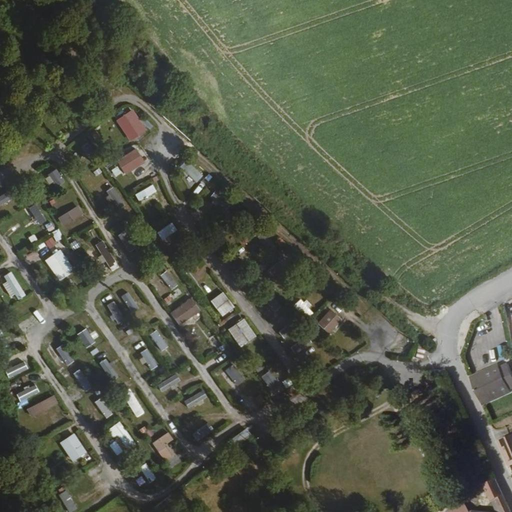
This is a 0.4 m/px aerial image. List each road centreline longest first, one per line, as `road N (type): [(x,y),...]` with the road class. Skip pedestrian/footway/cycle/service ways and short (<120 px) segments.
road 1 (track): [(80,0),(138,78),(450,350)]
road 2 (residential): [(511,492),(450,350),(465,310),(511,284)]
